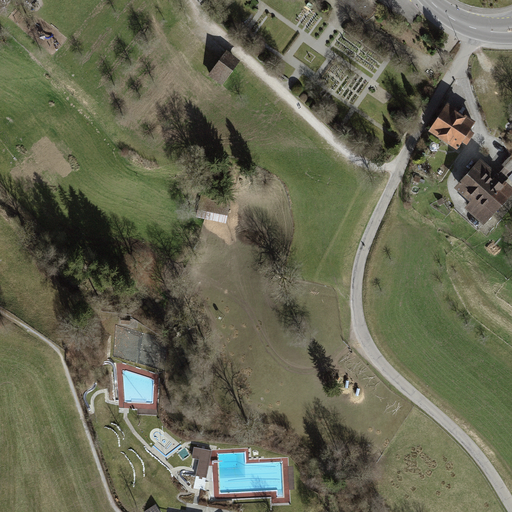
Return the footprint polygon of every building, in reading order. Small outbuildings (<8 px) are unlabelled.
[(380,7),(371,0),(338,0),(367,21),(374,15),(380,7)] [(241,61),(227,50),(208,75),(222,85),(241,61)] [(470,129),(476,121),(448,102),(429,130),(457,149),(462,141),(467,144),(475,132),(470,129)] [(511,194),(511,186),(480,158),(454,187),(470,201),(465,208),(484,225),(511,194)] [(511,161),(509,159),(503,165),(511,172),(511,161)] [(230,199),(201,193),(196,219),(225,224),(230,199)] [(212,451),(194,447),(192,458),(196,459),(200,460),(196,476),(207,478),(212,451)]
